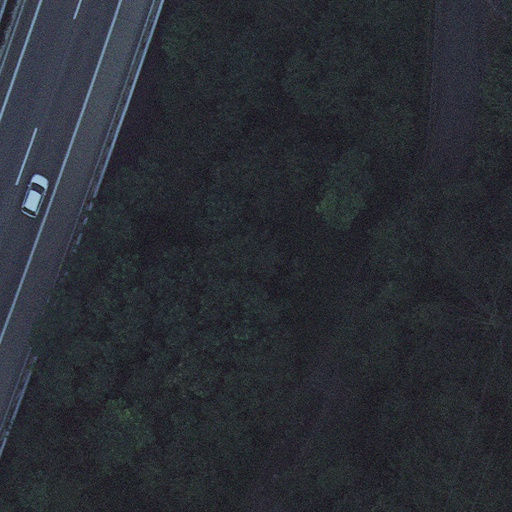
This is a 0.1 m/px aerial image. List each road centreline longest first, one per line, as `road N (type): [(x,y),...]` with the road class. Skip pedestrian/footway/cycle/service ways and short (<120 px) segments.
road 1 (track): [(269,511),(344,344),(431,192),(450,0)]
road 2 (unclassified): [(0,341),(15,341),(47,308),(182,0)]
road 3 (motorway): [(0,212),(78,0)]
